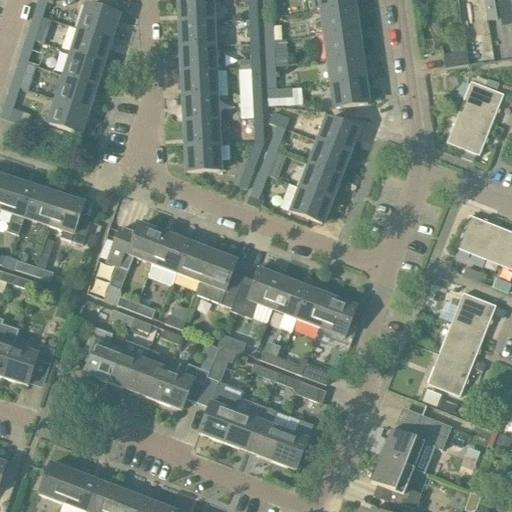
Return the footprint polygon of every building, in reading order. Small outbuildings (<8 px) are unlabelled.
[(38,0),(34,16),(43,19),(49,0),(38,0)] [(178,0),(180,25),(213,23),(212,0),(178,0)] [(247,0),(249,21),(259,21),(257,0),(247,0)] [(262,0),(264,19),(273,18),(272,0),(262,0)] [(319,0),(321,11),(355,7),(353,0),(319,0)] [(497,21),(493,0),(487,0),(483,1),(487,23),(497,21)] [(511,26),(511,17),(509,0),(496,0),(501,28),(511,26)] [(79,31),(111,41),(119,16),(87,6),(79,31)] [(355,7),(321,11),(325,36),(358,31),(355,7)] [(43,19),(34,16),(26,40),(36,43),(43,19)] [(273,18),(264,19),(265,44),(275,43),(273,18)] [(260,46),(259,21),(249,21),(250,46),(260,46)] [(181,49),(214,48),(213,23),(180,25),(181,49)] [(72,54),(104,64),(111,41),(79,31),(72,54)] [(329,61),(362,56),(358,31),(325,36),(329,61)] [(450,39),(453,55),(444,57),(445,70),(468,67),(463,36),(450,39)] [(36,43),(26,40),(19,62),(28,65),(36,43)] [(266,68),(276,67),(288,67),(287,52),(275,52),(275,43),(265,44),(266,68)] [(260,46),(250,46),(251,71),(261,70),(260,46)] [(182,74),(216,73),(214,48),(181,49),(182,74)] [(64,78),(96,88),(104,64),(72,54),(64,78)] [(332,85),(365,80),(362,56),(329,61),(332,85)] [(35,68),(28,65),(19,62),(11,87),(20,90),(21,89),(27,91),(35,68)] [(277,91),(276,67),(266,68),(267,91),(277,91)] [(261,70),(251,71),(252,96),(262,95),(261,70)] [(183,99),(217,98),(216,73),(182,74),(183,99)] [(57,102),(89,112),(96,88),(64,78),(57,102)] [(369,106),(365,80),(332,85),(336,111),(369,106)] [(459,115),(491,127),(503,97),(471,84),(459,115)] [(14,111),(20,90),(11,87),(1,120),(27,129),(31,116),(14,111)] [(293,90),(277,91),(267,91),(268,101),(293,99),(293,90)] [(262,95),(252,96),(253,121),(264,120),(262,95)] [(185,124),(218,122),(217,98),(183,99),(185,124)] [(57,102),(49,126),(81,136),(89,112),(57,102)] [(269,125),(277,128),(286,131),(290,120),(273,114),(269,125)] [(459,115),(447,145),(479,158),(491,127),(459,115)] [(349,155),(358,131),(328,119),(318,144),(349,155)] [(264,120),(253,121),(255,144),(254,145),(264,145),(265,144),(264,120)] [(186,149),(219,147),(218,122),(185,124),(186,149)] [(286,131),(277,128),(268,151),(277,155),(286,131)] [(349,155),(318,144),(309,167),(340,179),(349,155)] [(264,145),(254,145),(246,168),(242,167),(234,186),(247,191),(264,145)] [(220,173),(219,147),(186,149),(187,175),(220,173)] [(277,155),(268,151),(259,175),(268,178),(277,155)] [(340,179),(309,167),(301,190),(331,202),(340,179)] [(268,178),(259,175),(250,198),(267,205),(273,189),(265,186),(268,178)] [(0,207),(9,180),(0,176),(0,207)] [(9,180),(0,207),(0,211),(12,216),(6,233),(18,237),(23,220),(24,220),(33,193),(34,188),(9,180)] [(34,188),(33,193),(24,220),(49,228),(59,196),(34,188)] [(331,202),(301,190),(291,214),(322,226),(331,202)] [(59,196),(49,228),(63,232),(61,239),(83,246),(91,224),(79,220),(84,205),(59,196)] [(457,250),(487,262),(500,230),(470,218),(457,250)] [(154,266),(165,235),(141,225),(136,236),(120,230),(107,264),(129,273),(134,259),(154,266)] [(511,234),(500,230),(487,262),(511,271),(511,234)] [(177,275),(189,244),(165,235),(154,266),(149,277),(150,277),(172,286),(173,286),(177,275)] [(201,284),(213,253),(189,244),(177,275),(201,284)] [(213,253),(201,284),(197,296),(232,309),(234,304),(235,304),(244,279),(233,275),(237,263),(213,253)] [(36,269),(18,263),(15,271),(33,277),(36,269)] [(36,269),(33,277),(51,283),(53,275),(36,269)] [(272,311),(284,281),(260,271),(256,283),(244,279),(235,304),(231,313),(252,321),(258,306),(272,311)] [(34,284),(17,278),(14,287),(31,292),(34,284)] [(297,321),(308,290),(284,281),(272,311),(297,321)] [(34,284),(31,292),(50,298),(52,290),(34,284)] [(320,330),(332,299),(308,290),(297,321),(320,330)] [(451,326),(484,339),(496,308),(463,296),(451,326)] [(138,305),(121,299),(117,307),(134,314),(138,305)] [(357,308),(332,299),(320,330),(345,339),(357,308)] [(138,305),(134,314),(152,320),(155,312),(138,305)] [(134,320),(117,313),(114,322),(131,328),(134,320)] [(168,317),(165,325),(182,332),(186,324),(168,317)] [(0,378),(3,379),(18,332),(2,327),(4,322),(0,320),(0,378)] [(134,320),(131,328),(149,335),(152,327),(134,320)] [(472,369),(484,339),(451,326),(440,356),(472,369)] [(110,384),(122,354),(108,348),(113,335),(93,328),(85,349),(86,355),(92,357),(85,375),(110,384)] [(18,332),(3,379),(28,387),(31,378),(45,382),(49,370),(50,370),(55,352),(40,347),(37,355),(14,347),(19,332),(18,332)] [(182,338),(165,332),(162,340),(179,346),(182,338)] [(135,394),(150,352),(149,351),(145,363),(122,354),(110,384),(135,394)] [(158,403),(169,372),(155,366),(159,355),(150,352),(135,394),(158,403)] [(279,369),(282,360),(264,354),(261,362),(279,369)] [(472,369),(440,356),(428,386),(460,399),(472,369)] [(279,369),(295,375),(299,367),(282,360),(279,369)] [(169,372),(158,403),(182,412),(186,401),(199,405),(208,380),(207,380),(209,375),(188,366),(184,378),(169,372)] [(302,378),(327,387),(331,375),(307,366),(302,378)] [(277,374),(261,368),(258,376),(274,382),(277,374)] [(277,374),(274,382),(293,390),(296,382),(277,374)] [(222,443),(234,413),(240,399),(217,390),(219,384),(208,380),(199,405),(209,409),(200,435),(222,443)] [(302,384),(297,396),(322,405),(327,393),(302,384)] [(247,453),(258,422),(264,408),(253,404),(248,418),(236,413),(241,400),(240,399),(234,413),(222,443),(247,453)] [(442,401),(438,409),(454,415),(457,407),(442,401)] [(270,462),(282,431),(272,427),(277,413),(264,408),(258,422),(247,453),(270,462)] [(413,471),(423,445),(443,453),(452,429),(422,417),(413,440),(392,432),(382,458),(413,471)] [(270,462),(296,472),(308,441),(313,427),(300,422),(294,436),(282,431),(270,462)] [(413,471),(382,458),(372,484),(386,490),(403,497),(418,503),(421,495),(406,489),(413,471)] [(63,505),(75,474),(51,465),(39,495),(63,505)] [(82,511),(88,511),(99,483),(75,474),(63,505),(82,511)] [(115,511),(123,492),(99,483),(88,511),(115,511)] [(413,511),(418,503),(403,497),(386,490),(381,501),(388,504),(384,511),(376,511),(372,510),(371,511),(413,511)] [(142,511),(147,502),(123,492),(115,511),(142,511)] [(170,511),(171,511),(147,502),(142,511),(170,511)]
